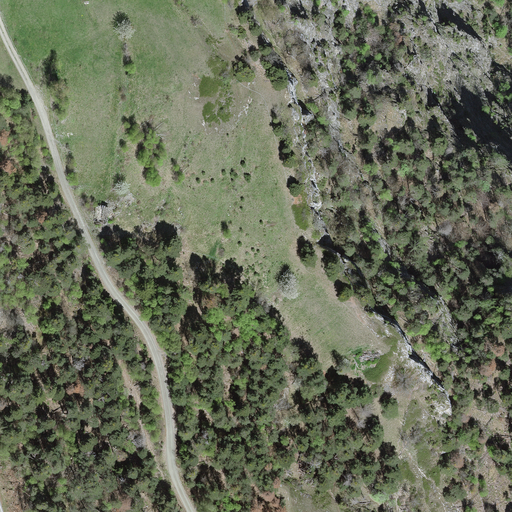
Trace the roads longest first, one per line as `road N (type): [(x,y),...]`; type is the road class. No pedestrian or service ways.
road 1 (motorway): [(511,416),(445,306),(356,188),(172,0)]
road 2 (track): [(173,481),(159,358),(97,274),(55,116),(0,4)]
road 3 (motorway): [(296,511),(116,290),(0,118)]
road 4 (motorway): [(33,402),(111,511)]
road 5 (motorway): [(33,402),(87,511)]
